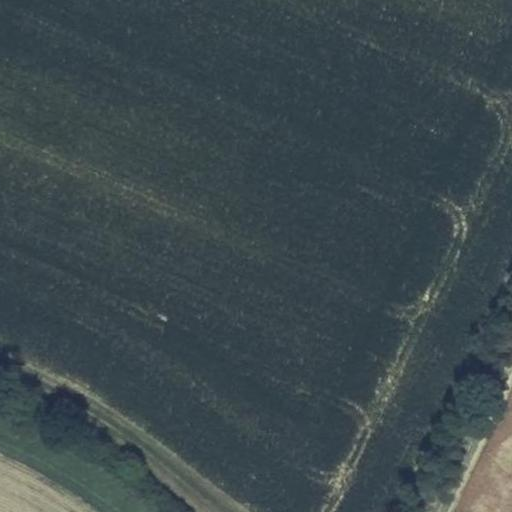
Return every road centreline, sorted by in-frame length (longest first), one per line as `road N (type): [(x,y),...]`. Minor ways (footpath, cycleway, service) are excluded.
road 1 (track): [(0,358),(81,399),(217,511)]
road 2 (track): [(448,511),(511,372)]
